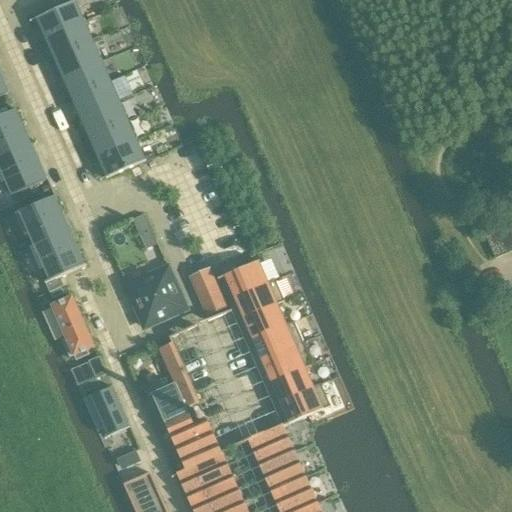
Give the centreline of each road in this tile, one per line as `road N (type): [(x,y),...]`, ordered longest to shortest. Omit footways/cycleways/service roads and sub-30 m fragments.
road 1 (residential): [(180,511),(104,340),(102,256),(83,209)]
road 2 (residential): [(83,209),(140,184),(238,423)]
road 3 (residential): [(83,209),(0,20)]
